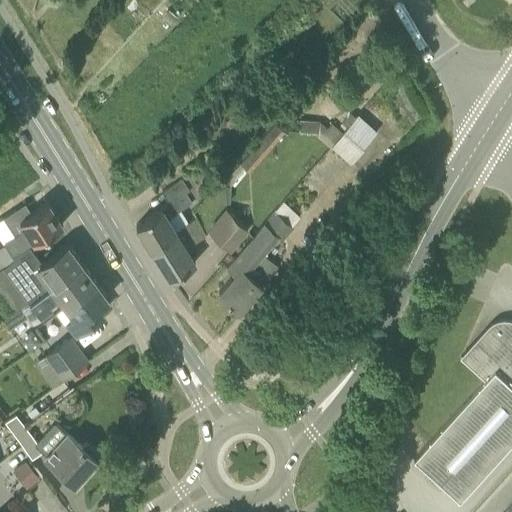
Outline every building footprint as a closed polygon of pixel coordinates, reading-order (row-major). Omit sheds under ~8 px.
[(277,118),(242,161),(253,169),(287,127),(277,118)] [(363,145),(343,128),(331,142),(351,159),(363,145)] [(137,225),(151,247),(175,231),(167,219),(192,204),(186,194),(190,192),(182,179),(162,192),(169,203),(137,225)] [(48,202),(32,212),(20,220),(25,229),(0,245),(0,262),(2,266),(14,259),(13,256),(62,224),(48,202)] [(206,228),(228,248),(246,228),(224,208),(206,228)] [(246,270),(256,259),(278,235),(282,238),(292,226),(274,210),(226,264),(236,272),(218,291),(239,309),(261,284),(246,270)] [(196,218),(175,231),(151,247),(150,248),(169,278),(195,262),(188,251),(195,247),(193,244),(206,235),(196,218)] [(19,293),(27,305),(83,263),(68,243),(37,266),(43,275),(19,293)] [(60,298),(66,305),(97,282),(83,263),(27,305),(21,308),(21,307),(2,320),(8,330),(27,317),(32,324),(51,309),(49,306),(60,298)] [(108,297),(97,282),(66,305),(73,315),(66,321),(75,333),(103,312),(98,304),(108,297)] [(511,323),(509,322),(504,321),(499,322),(494,324),(490,327),(462,358),(461,356),(460,357),(484,380),(413,458),(459,499),(511,441),(511,323)] [(72,336),(45,356),(62,380),(90,359),(72,336)] [(5,422),(32,459),(43,450),(16,414),(5,422)] [(86,443),(83,447),(66,432),(45,456),(75,483),(100,455),(86,443)] [(27,458),(15,468),(28,484),(40,474),(27,458)] [(511,511),(511,502),(503,511),(511,511)]
